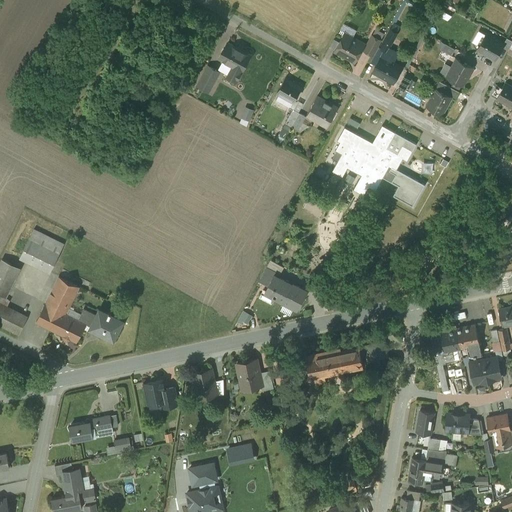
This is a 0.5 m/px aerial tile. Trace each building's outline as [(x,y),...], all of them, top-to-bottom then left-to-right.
[(364,44),(345,33),(335,51),(354,61),(364,44)] [(503,44),(486,34),(485,33),(477,49),(478,49),(495,58),(495,59),(496,59),(502,47),(504,44),(504,43),(503,43),(503,44)] [(381,40),(372,35),(364,50),(373,55),(381,40)] [(394,39),(387,35),(380,47),(387,51),(394,39)] [(511,43),(511,40),(507,38),(504,43),(504,44),(502,47),(508,50),(511,43)] [(250,55),(227,42),(219,58),(233,66),(228,74),(237,79),(242,70),(250,55)] [(455,49),(444,43),(441,49),(452,55),(455,49)] [(119,65),(129,73),(139,61),(129,53),(119,65)] [(401,67),(381,55),(373,71),(393,82),(401,67)] [(472,67),(457,58),(456,59),(457,59),(453,67),(452,67),(447,76),(454,80),(454,81),(462,85),(469,72),(469,73),(472,67)] [(218,72),(208,66),(201,80),(211,86),(218,72)] [(412,79),(404,75),(397,88),(398,87),(405,91),(404,92),(405,92),(412,79)] [(301,87),(285,78),(277,93),(293,102),(301,87)] [(459,91),(436,79),(432,87),(436,89),(436,88),(451,97),(455,99),(459,91)] [(211,86),(201,80),(198,85),(208,91),(211,86)] [(511,86),(505,83),(496,98),(497,98),(504,101),(503,102),(511,106),(511,86)] [(451,97),(436,88),(436,89),(426,106),(442,115),(442,114),(451,97)] [(337,107),(324,100),(317,95),(307,114),(316,119),(317,117),(328,123),(327,125),(337,107)] [(245,109),(241,117),(249,120),(252,112),(245,109)] [(293,109),(285,123),(292,127),(300,113),(293,109)] [(300,113),(292,127),(298,130),(306,116),(300,113)] [(358,122),(350,118),(348,123),(355,127),(358,122)] [(416,144),(389,128),(382,125),(372,144),(368,141),(369,140),(345,127),(337,140),(340,142),(336,150),(337,150),(332,158),(337,161),(332,170),(342,176),(347,167),(356,172),(358,168),(368,173),(363,181),(359,179),(354,189),(364,195),(368,186),(376,190),(383,177),(398,186),(393,195),(413,206),(425,184),(397,169),(403,158),(407,160),(416,144)] [(358,168),(356,172),(362,175),(359,179),(363,181),(368,173),(358,168)] [(64,244),(34,229),(20,257),(50,272),(64,244)] [(20,268),(2,259),(0,264),(0,293),(6,296),(20,268)] [(284,266),(270,259),(267,266),(280,274),(284,266)] [(292,284),(274,274),(265,291),(273,295),(272,298),(274,299),(275,296),(285,302),(290,293),(289,292),(293,284),(292,284)] [(79,286),(59,276),(46,303),(65,313),(68,306),(69,306),(79,286)] [(306,290),(293,283),(292,284),(293,284),(289,292),(290,293),(285,302),(296,308),(296,307),(297,307),(300,307),(302,302),(301,299),(306,290)] [(337,296),(324,288),(318,299),(324,303),(326,299),(333,303),(337,296)] [(28,317),(0,302),(0,324),(19,334),(28,317)] [(84,308),(78,319),(65,313),(46,303),(37,321),(36,321),(64,335),(64,336),(64,338),(68,340),(70,339),(70,338),(76,341),(85,323),(92,326),(98,315),(84,308)] [(511,305),(499,308),(503,325),(511,323),(511,305)] [(108,314),(100,310),(98,315),(92,326),(91,328),(93,329),(93,328),(102,332),(101,333),(113,339),(118,329),(117,329),(121,321),(122,322),(122,321),(110,315),(111,312),(109,311),(108,314)] [(456,324),(429,330),(443,390),(448,389),(443,362),(459,358),(457,348),(460,347),(456,328),(456,324)] [(456,328),(460,347),(467,346),(469,356),(474,355),(476,355),(476,354),(482,353),(475,324),(456,328)] [(506,328),(498,329),(501,342),(509,340),(506,328)] [(497,329),(491,330),(494,342),(499,341),(497,329)] [(509,340),(501,342),(503,350),(510,348),(509,340)] [(384,341),(365,346),(367,355),(374,353),(376,358),(387,356),(384,341)] [(341,351),(345,369),(364,366),(359,347),(341,351)] [(345,369),(341,351),(340,349),(307,356),(307,359),(309,368),(311,377),(324,374),(332,372),(333,373),(334,373),(333,372),(338,371),(338,372),(339,372),(339,371),(345,369)] [(282,356),(273,358),(278,381),(294,378),(293,372),(291,372),(290,369),(285,370),(282,356)] [(497,356),(483,359),(488,380),(501,377),(497,356)] [(256,359),(237,363),(242,389),(244,388),(243,386),(260,382),(261,385),(262,384),(259,372),(256,359)] [(483,359),(470,362),(474,382),(488,380),(483,359)] [(212,368),(193,372),(198,398),(217,394),(216,391),(217,391),(214,380),(212,368)] [(270,370),(259,372),(262,384),(261,385),(262,390),(274,387),(270,370)] [(324,374),(311,377),(313,384),(326,381),(324,374)] [(223,378),(214,380),(217,391),(216,391),(217,394),(224,393),(223,378)] [(163,379),(144,383),(149,403),(162,401),(167,400),(167,399),(165,388),(163,379)] [(175,386),(165,388),(167,399),(167,400),(168,406),(178,404),(175,386)] [(434,411),(420,409),(416,431),(431,433),(434,411)] [(469,414),(447,412),(446,429),(453,430),(453,431),(461,432),(461,430),(467,431),(468,431),(469,418),(469,414)] [(507,413),(487,417),(490,433),(494,432),(496,446),(497,445),(497,443),(510,440),(511,443),(511,442),(509,429),(510,429),(507,413)] [(110,415),(112,427),(119,426),(117,414),(110,415)] [(110,415),(86,420),(87,423),(90,422),(92,431),(100,429),(101,435),(113,433),(112,427),(110,415)] [(479,418),(469,418),(468,431),(467,431),(467,432),(481,433),(479,418)] [(87,423),(70,426),(73,441),(101,435),(100,429),(92,431),(90,422),(87,423)] [(440,438),(430,436),(428,448),(436,449),(438,449),(440,438)] [(130,437),(115,440),(116,445),(116,448),(131,446),(130,437)] [(440,438),(438,449),(446,449),(448,439),(440,438)] [(492,439),(484,440),(486,451),(494,449),(492,439)] [(131,446),(116,448),(116,445),(106,447),(108,454),(135,449),(134,444),(131,446)] [(251,445),(228,450),(230,460),(253,455),(251,445)] [(438,449),(436,449),(428,448),(426,457),(445,460),(446,449),(438,449)] [(0,468),(10,467),(7,452),(0,453),(0,468)] [(253,455),(230,460),(231,465),(254,460),(253,455)] [(444,462),(412,457),(408,479),(423,482),(425,472),(432,473),(432,474),(442,475),(444,462)] [(72,462),(55,465),(57,476),(64,474),(63,471),(73,469),(72,462)] [(190,468),(193,485),(199,483),(215,480),(217,479),(213,463),(190,468)] [(73,469),(63,471),(64,474),(65,481),(64,482),(65,487),(66,488),(68,495),(52,498),(54,511),(59,511),(74,509),(74,508),(83,507),(82,501),(96,498),(94,487),(81,490),(80,486),(82,486),(79,468),(73,469)] [(368,478),(357,480),(358,487),(369,484),(368,478)] [(215,480),(199,483),(200,489),(216,486),(215,480)] [(443,481),(426,484),(427,490),(432,489),(432,491),(444,490),(443,481)] [(200,489),(187,492),(191,511),(223,511),(218,486),(216,486),(200,489)] [(414,498),(419,499),(420,491),(408,489),(407,497),(414,498)] [(435,493),(425,494),(426,501),(436,500),(435,493)] [(407,497),(401,496),(398,511),(411,511),(414,498),(407,497)] [(511,496),(501,501),(504,508),(511,504),(511,496)] [(350,503),(353,511),(369,511),(365,498),(350,503)] [(417,511),(419,499),(414,498),(411,511),(417,511)] [(9,511),(6,499),(0,500),(0,511),(9,511)] [(350,502),(328,510),(329,511),(353,511),(350,503),(350,502)] [(470,511),(471,503),(452,502),(452,503),(453,503),(452,511),(470,511)] [(97,511),(95,503),(85,505),(86,511),(97,511)]
